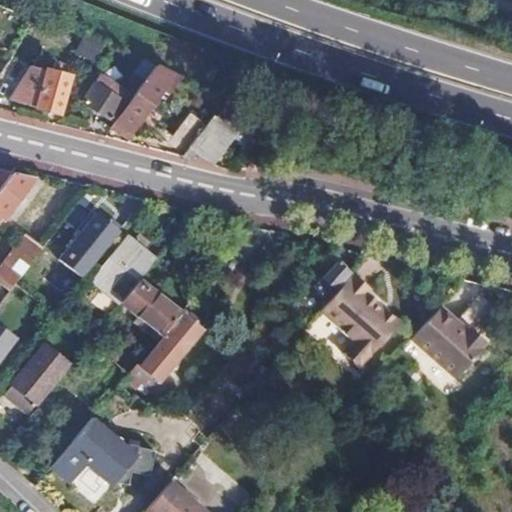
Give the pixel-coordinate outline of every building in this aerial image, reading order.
[(112,128),(129,140),(140,124),(162,92),(166,94),(178,77),(174,75),(154,66),(145,79),(123,112),(112,128)] [(70,75),(47,68),(36,106),(59,113),(70,75)] [(129,91),(100,75),(84,102),(111,119),(129,91)] [(213,116),(205,127),(190,147),(182,157),(203,163),(231,128),(213,116)] [(0,187),(10,175),(0,172),(0,187)] [(31,180),(10,175),(0,187),(0,219),(31,180)] [(76,203),(58,227),(87,250),(106,226),(76,203)] [(123,227),(116,222),(104,236),(112,242),(123,227)] [(0,303),(41,248),(24,235),(0,265),(0,303)] [(154,263),(125,241),(93,281),(121,303),(140,280),(154,263)] [(348,275),(337,265),(314,291),(325,301),(348,275)] [(348,279),(319,312),(354,342),(343,354),(360,370),(400,324),(364,293),(367,289),(354,278),(351,281),(348,279)] [(140,280),(121,303),(144,322),(161,335),(180,312),(140,280)] [(455,323),(438,307),(409,339),(453,380),(483,347),(481,346),(482,344),(467,330),(465,331),(463,333),(454,325),(455,323)] [(201,329),(180,312),(133,373),(144,382),(153,389),(201,329)] [(144,322),(139,329),(155,343),(161,335),(144,322)] [(454,325),(463,333),(465,331),(455,323),(454,325)] [(284,344),(272,333),(233,377),(245,388),(284,344)] [(64,365),(41,347),(10,385),(13,387),(31,402),(33,404),(64,365)] [(130,371),(118,387),(131,397),(144,382),(133,373),(130,371)] [(13,387),(5,396),(24,411),(31,402),(13,387)] [(124,444),(92,417),(50,467),(68,484),(85,466),(89,462),(108,479),(104,484),(110,489),(113,486),(127,490),(131,477),(149,483),(157,459),(131,450),(131,452),(123,445),(124,444)] [(9,450),(4,456),(14,466),(20,460),(9,450)] [(4,456),(2,458),(13,468),(14,466),(4,456)] [(108,479),(89,462),(85,466),(104,484),(108,479)] [(207,511),(171,480),(146,508),(150,511),(207,511)]
